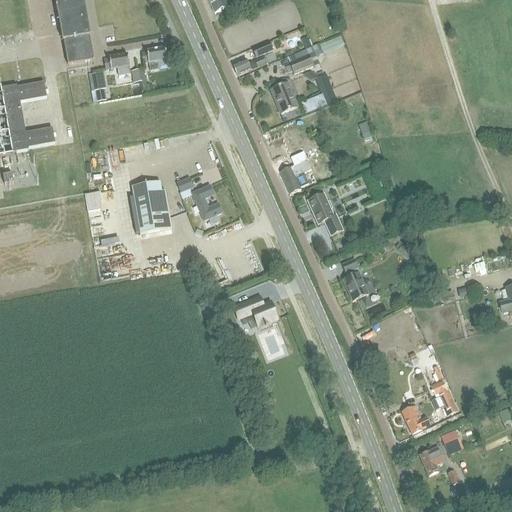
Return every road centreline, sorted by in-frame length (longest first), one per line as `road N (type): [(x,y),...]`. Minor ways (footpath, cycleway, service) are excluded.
road 1 (primary): [(380,468),(177,0)]
road 2 (unclassified): [(399,460),(198,0)]
road 3 (unknown): [(399,460),(511,397)]
